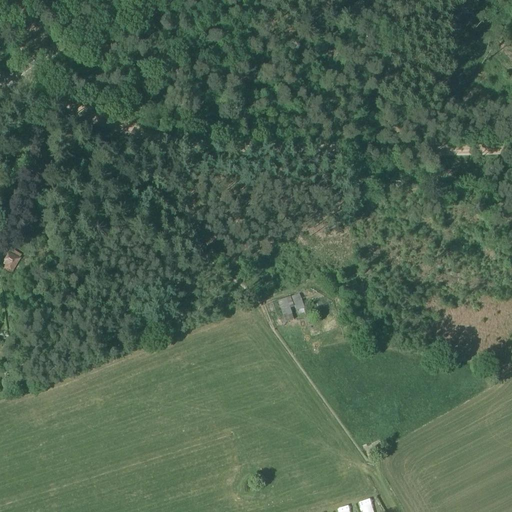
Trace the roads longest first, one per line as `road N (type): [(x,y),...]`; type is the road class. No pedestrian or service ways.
road 1 (track): [(511,144),(196,138),(10,82)]
road 2 (tertiary): [(0,89),(116,0)]
